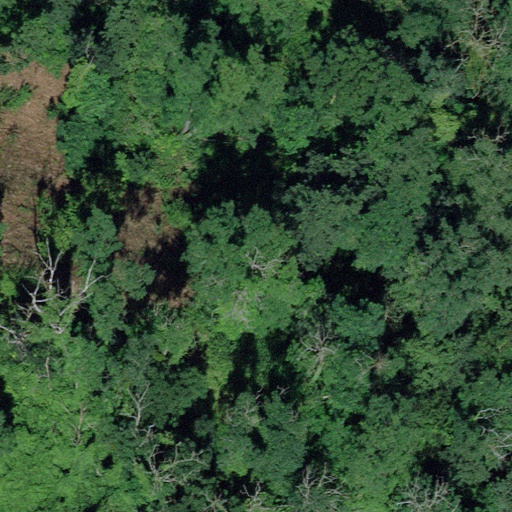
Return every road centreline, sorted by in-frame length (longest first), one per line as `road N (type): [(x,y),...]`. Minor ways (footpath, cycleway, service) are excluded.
road 1 (track): [(0,292),(61,293),(195,337),(317,469),(337,511)]
road 2 (track): [(302,0),(382,43),(511,181)]
